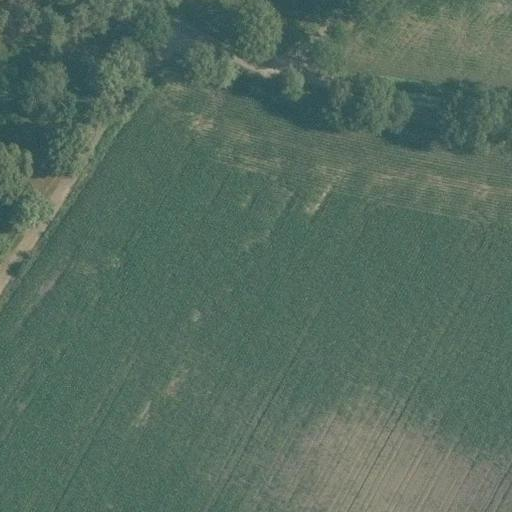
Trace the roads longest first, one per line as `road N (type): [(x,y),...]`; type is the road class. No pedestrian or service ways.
road 1 (track): [(0,279),(130,79),(178,25)]
road 2 (unclassified): [(131,0),(219,49),(270,66),(302,56),(352,0)]
road 3 (track): [(284,64),(341,86),(511,114)]
